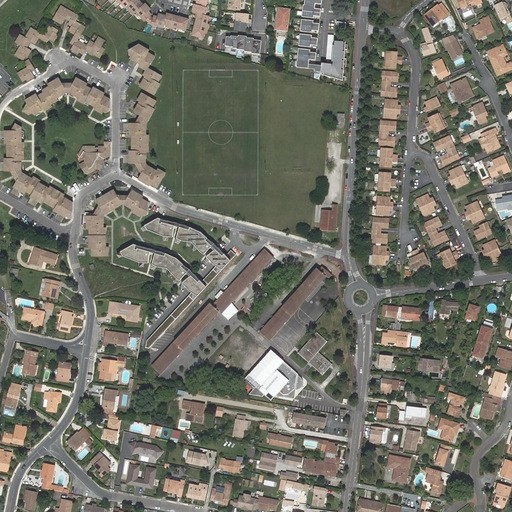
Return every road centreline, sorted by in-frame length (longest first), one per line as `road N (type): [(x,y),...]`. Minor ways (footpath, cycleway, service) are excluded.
road 1 (residential): [(348,256),(178,208),(115,172)]
road 2 (residential): [(0,110),(63,63),(115,82),(115,172)]
road 3 (residential): [(348,256),(361,53)]
road 4 (residential): [(362,311),(346,511)]
road 5 (residential): [(48,441),(102,494),(196,511)]
road 6 (residential): [(409,149),(426,158),(485,280)]
road 7 (residential): [(74,230),(75,267),(90,310),(86,350)]
road 8 (residential): [(397,33),(416,66),(409,149)]
road 9 (residential): [(511,144),(465,33)]
